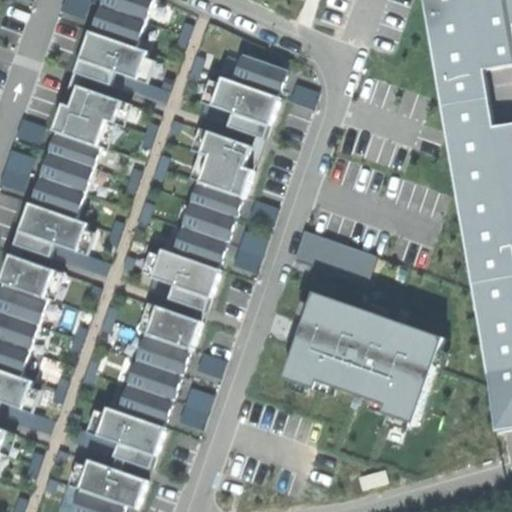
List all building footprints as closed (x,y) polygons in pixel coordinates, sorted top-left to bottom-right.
[(86,20),(91,4),(78,0),(65,0),(62,12),(86,20)] [(106,0),(100,18),(94,34),(139,49),(155,0),(106,0)] [(511,0),(425,0),(499,433),(504,432),(511,430),(511,125),(496,129),(486,72),(511,67),(511,0)] [(195,28),(186,25),(178,47),(187,50),(195,28)] [(150,54),(139,49),(94,34),(92,33),(86,50),(82,61),(118,74),(113,88),(121,90),(126,76),(141,81),(150,54)] [(208,60),(199,57),(191,80),(200,83),(208,60)] [(237,84),(281,99),(285,89),(290,72),(246,57),(237,84)] [(78,75),(113,88),(118,74),(82,61),(78,75)] [(141,82),(141,81),(126,76),(121,90),(167,107),(172,93),(164,90),(141,82)] [(176,81),(168,78),(164,90),(172,93),(176,81)] [(215,107),(237,115),(274,129),(279,114),(283,101),(281,99),(237,84),(225,80),(215,107)] [(300,86),(293,105),(315,113),(322,94),(300,86)] [(57,132),(59,133),(101,148),(110,123),(118,126),(126,104),(81,89),(77,100),(74,109),(66,106),(62,118),(57,132)] [(202,119),(232,129),(237,115),(215,107),(215,108),(207,106),(202,119)] [(274,129),(237,115),(232,129),(269,142),(274,129)] [(25,121),(18,139),(41,147),(47,128),(25,121)] [(185,125),(176,122),(172,133),(181,136),(185,125)] [(161,127),(152,124),(144,147),(152,150),(161,127)] [(56,143),(52,154),(97,170),(104,149),(101,148),(59,133),(56,143)] [(204,185),(246,200),(249,200),(253,187),(258,173),(250,170),(253,162),(257,150),(213,135),(205,156),(214,158),(204,185)] [(14,151),(8,170),(31,177),(37,159),(14,151)] [(48,167),(43,180),(88,196),(97,170),(52,154),(48,167)] [(173,160),(164,157),(156,180),(165,183),(173,160)] [(25,193),(31,177),(8,170),(3,186),(25,193)] [(144,173),(135,170),(127,193),(136,196),(144,173)] [(39,192),(34,206),(79,222),(88,196),(43,180),(39,192)] [(246,200),(204,185),(201,184),(194,204),(239,219),(243,208),(246,200)] [(258,203),(252,220),(276,228),(282,211),(258,203)] [(156,207),(148,204),(139,227),(148,230),(156,207)] [(239,219),(194,204),(185,230),(230,246),(235,231),(239,219)] [(22,233),(58,246),(81,253),(90,226),(79,222),(34,206),(31,206),(27,219),(22,233)] [(126,225),(117,222),(109,245),(118,248),(126,225)] [(230,246),(185,230),(176,256),(221,271),(226,257),(230,246)] [(53,259),(58,246),(22,233),(17,247),(53,259)] [(248,233),(242,250),(264,258),(270,241),(248,233)] [(379,258),(306,233),(296,263),(369,288),(379,258)] [(80,254),(81,253),(58,246),(53,259),(107,278),(111,265),(80,254)] [(259,274),(264,258),(242,250),(237,266),(259,274)] [(155,280),(177,287),(213,300),(218,287),(223,272),(221,271),(176,256),(165,252),(155,280)] [(4,285),(6,286),(48,300),(58,273),(13,257),(9,271),(4,285)] [(137,260),(128,257),(124,269),(133,272),(137,260)] [(150,293),(172,301),(177,287),(155,280),(150,293)] [(2,297),(0,303),(0,312),(41,327),(51,301),(48,300),(6,286),(2,297)] [(104,290),(95,287),(91,298),(100,301),(104,290)] [(213,300),(177,287),(172,301),(209,314),(213,300)] [(447,340),(317,295),(303,334),(287,380),(318,391),(321,383),(388,407),(385,415),(417,426),(447,340)] [(120,311),(111,308),(103,331),(112,334),(120,311)] [(151,336),(193,350),(195,351),(200,337),(205,324),(161,309),(151,336)] [(0,342),(32,354),(41,327),(0,312),(0,342)] [(90,331),(81,328),(73,351),(82,354),(90,331)] [(193,350),(151,336),(149,335),(139,362),(184,377),(188,365),(193,350)] [(0,371),(23,379),(32,354),(0,342),(0,371)] [(206,354),(199,373),(222,381),(228,362),(206,354)] [(101,365),(93,362),(85,385),(93,388),(101,365)] [(184,377),(139,362),(130,388),(175,403),(179,390),(184,377)] [(0,402),(3,403),(11,406),(24,410),(34,383),(23,379),(0,371),(0,402)] [(71,383),(62,380),(54,403),(63,406),(71,383)] [(175,403),(130,388),(121,414),(165,430),(170,416),(175,403)] [(193,390),(188,407),(211,415),(216,398),(193,390)] [(0,417),(7,420),(11,406),(3,403),(0,410),(0,417)] [(26,411),(24,410),(11,406),(7,420),(52,436),(56,423),(26,412),(26,411)] [(205,431),(211,415),(188,407),(182,423),(205,431)] [(122,445),(158,457),(162,446),(168,430),(165,430),(121,414),(110,410),(100,437),(122,445)] [(82,418),(74,415),(70,426),(78,428),(82,418)] [(0,453),(3,455),(10,433),(0,429),(0,453)] [(77,444),(117,459),(122,445),(100,437),(89,433),(89,434),(81,431),(77,444)] [(158,457),(122,445),(117,459),(153,471),(158,457)] [(71,455),(63,452),(58,465),(66,468),(71,455)] [(46,457),(37,454),(29,477),(38,480),(46,457)] [(84,491),(128,506),(139,511),(145,495),(149,482),(91,462),(81,490),(84,491)] [(386,472),(361,479),(364,491),(389,484),(386,472)] [(61,483),(53,480),(48,493),(56,496),(61,483)] [(125,511),(128,506),(84,491),(76,511),(125,511)] [(26,511),(30,502),(21,499),(16,511),(26,511)]
